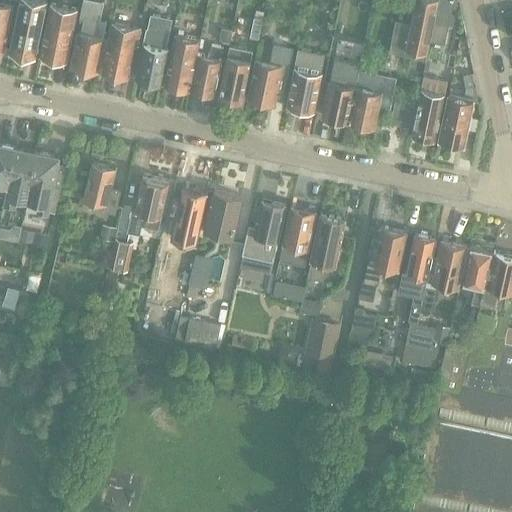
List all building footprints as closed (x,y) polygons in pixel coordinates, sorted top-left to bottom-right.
[(0,0),(0,50),(4,51),(11,18),(14,3),(0,0)] [(36,57),(43,23),(47,0),(20,0),(10,52),(36,57)] [(105,38),(103,37),(107,21),(105,20),(105,21),(100,20),(105,1),(103,1),(103,2),(92,0),(83,0),(80,19),(84,20),(82,32),(80,32),(73,65),(98,71),(105,38)] [(397,47),(423,53),(422,60),(426,61),(428,54),(437,7),(438,0),(415,0),(409,32),(401,30),(397,47)] [(438,0),(437,7),(455,11),(456,11),(457,0),(438,0)] [(67,60),(74,26),(77,11),(50,6),(41,55),(43,56),(45,60),(53,61),(56,58),(67,60)] [(169,48),(168,47),(174,18),(152,13),(148,27),(147,27),(137,78),(162,84),(169,48)] [(255,17),(251,37),(259,39),(264,19),(255,17)] [(138,45),(142,28),(112,21),(110,38),(102,71),(128,77),(135,44),(138,45)] [(230,42),(233,30),(222,28),(220,40),(230,42)] [(165,84),(190,89),(198,54),(199,49),(198,49),(200,40),(175,35),(165,84)] [(198,54),(190,89),(216,95),(223,59),(220,58),(222,46),(212,44),(210,56),(198,54)] [(230,45),(220,96),(243,100),(253,50),(230,45)] [(257,58),(248,97),(251,98),(253,102),(262,104),(265,101),(275,103),(286,49),(277,47),(274,62),(257,58)] [(294,77),(292,86),(288,105),(292,106),(291,110),(302,112),(303,108),(314,110),(325,54),(300,49),(299,55),(294,77)] [(331,76),(323,117),(348,122),(349,122),(356,85),(360,69),(361,64),(361,63),(335,58),(334,59),(334,60),(331,76)] [(356,85),(349,122),(375,127),(379,104),(391,107),(397,76),(360,69),(356,85)] [(464,74),(463,74),(466,88),(475,86),(472,73),(464,74)] [(436,140),(447,85),(448,81),(424,75),(412,135),(436,140)] [(474,100),(478,102),(475,86),(466,88),(465,94),(450,91),(439,141),(464,146),(474,100)] [(396,101),(391,123),(413,127),(417,105),(396,101)] [(0,143),(0,194),(7,196),(17,147),(0,143)] [(17,147),(7,196),(5,202),(15,204),(16,198),(28,201),(38,151),(17,147)] [(38,151),(28,201),(40,203),(39,209),(56,212),(61,188),(66,165),(59,164),(60,156),(38,151)] [(107,205),(105,211),(115,214),(121,191),(111,189),(116,168),(93,162),(84,199),(107,205)] [(159,229),(160,223),(170,180),(144,174),(136,210),(132,209),(130,216),(131,217),(128,231),(140,234),(142,225),(159,229)] [(183,185),(171,237),(197,243),(209,190),(206,189),(204,187),(197,185),(194,187),(183,185)] [(215,189),(205,230),(233,236),(242,196),(215,189)] [(256,227),(249,226),(242,255),(273,262),(286,205),(263,200),(256,227)] [(284,243),(280,259),(299,264),(305,265),(307,255),(309,248),(317,211),(303,208),(292,206),(284,243)] [(327,264),(336,266),(345,218),(321,213),(308,277),(324,280),(327,264)] [(10,228),(8,238),(19,240),(20,234),(21,229),(21,228),(22,226),(15,224),(10,228)] [(103,224),(100,237),(113,240),(116,227),(103,224)] [(374,264),(369,263),(365,282),(378,285),(382,267),(399,270),(407,231),(382,226),(374,264)] [(20,234),(19,240),(48,246),(50,235),(50,234),(23,228),(21,228),(21,229),(20,234)] [(403,270),(399,292),(414,295),(408,321),(411,321),(410,326),(406,343),(403,361),(436,368),(442,340),(433,338),(434,332),(417,328),(418,323),(419,323),(419,320),(429,275),(429,274),(436,238),(416,233),(408,271),(403,270)] [(128,271),(135,242),(116,237),(109,267),(128,271)] [(429,275),(419,320),(430,322),(437,289),(442,291),(443,285),(459,289),(461,282),(468,246),(441,241),(433,276),(429,275)] [(468,246),(461,282),(476,285),(472,302),(480,304),(484,304),(495,252),(468,246)] [(480,304),(474,334),(468,333),(466,341),(472,342),(471,346),(447,341),(439,381),(438,387),(463,393),(511,402),(511,341),(506,340),(508,327),(507,327),(511,304),(511,255),(495,252),(484,304),(480,304)] [(106,283),(104,293),(114,296),(116,285),(109,284),(106,283)] [(190,283),(187,296),(196,298),(199,286),(190,283)] [(296,284),(293,298),(302,300),(303,297),(305,286),(296,284)] [(16,305),(15,309),(26,311),(30,291),(20,289),(20,290),(18,297),(17,302),(16,305)] [(304,297),(301,312),(320,315),(323,301),(304,297)] [(164,340),(164,341),(175,343),(176,339),(181,314),(182,310),(170,307),(164,340)] [(350,329),(374,333),(377,313),(366,312),(366,309),(357,307),(356,307),(350,329)] [(176,339),(185,341),(216,349),(221,323),(190,316),(181,314),(176,339)] [(320,355),(318,365),(316,371),(329,373),(332,356),(333,356),(340,324),(312,318),(305,352),(320,355)] [(434,332),(433,338),(442,340),(447,341),(450,326),(436,323),(436,327),(435,331),(434,332)] [(412,511),(511,511),(511,402),(463,393),(438,387),(412,511)]
